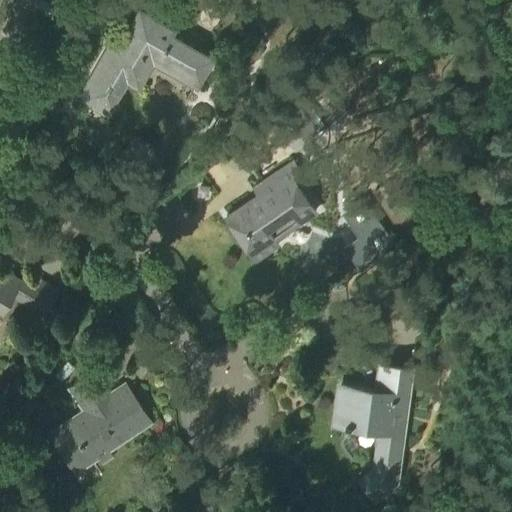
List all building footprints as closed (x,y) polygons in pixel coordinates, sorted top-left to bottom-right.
[(108,45),(77,98),(105,114),(125,80),(136,78),(134,70),(143,54),(155,61),(154,63),(172,73),(176,66),(199,79),(212,57),(169,33),(172,29),(138,9),(128,26),(136,31),(128,45),(115,49),(108,45)] [(303,64),(287,77),(303,97),(315,88),(305,76),(310,72),(303,64)] [(300,107),(278,122),(293,144),(315,129),(300,107)] [(248,200),(227,214),(250,250),(261,242),(266,250),(277,243),(274,237),(315,209),(295,178),(302,173),(293,160),(254,187),(262,199),(252,206),(248,200)] [(357,236),(342,246),(356,266),(391,242),(377,222),(361,198),(340,212),(357,236)] [(0,266),(0,309),(1,310),(12,291),(22,296),(20,300),(43,313),(57,289),(23,269),(18,277),(0,266)] [(340,384),(335,422),(345,423),(345,425),(351,426),(351,424),(380,428),(374,470),(362,479),(376,497),(396,481),(411,368),(379,364),(375,389),(340,384)] [(83,409),(49,432),(65,454),(62,456),(74,474),(98,458),(100,462),(111,454),(107,449),(149,421),(121,380),(106,390),(93,370),(68,387),(83,409)]
